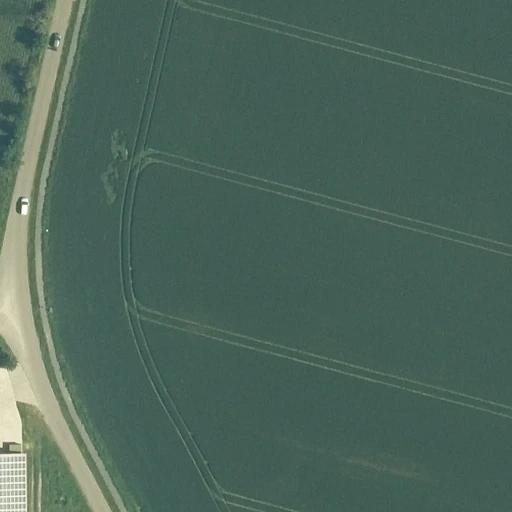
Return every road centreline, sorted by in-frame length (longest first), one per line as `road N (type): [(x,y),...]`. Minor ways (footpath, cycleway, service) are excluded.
road 1 (residential): [(19,310),(21,203),(66,0)]
road 2 (residential): [(104,511),(27,361),(19,310)]
